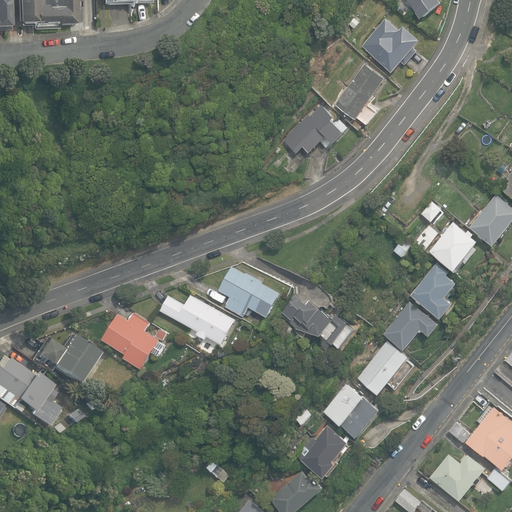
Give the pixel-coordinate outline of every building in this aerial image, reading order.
[(0,0),(0,28),(9,28),(8,0),(0,0)] [(33,18),(33,27),(58,26),(58,21),(80,20),(78,0),(16,0),(17,18),(33,18)] [(408,0),(423,19),(444,3),(441,0),(408,0)] [(350,24),(356,29),(361,22),(355,18),(350,24)] [(364,46),(395,72),(404,62),(407,64),(418,51),(415,48),(422,41),(405,27),(400,32),(399,31),(400,29),(388,19),(364,46)] [(359,117),(368,124),(381,110),(370,102),(387,78),(367,64),(338,105),(357,119),(359,117)] [(286,140),(299,153),(306,146),(312,153),(329,136),(336,144),(347,133),(334,120),(336,118),(323,105),(312,116),(311,115),(286,140)] [(511,174),(503,189),(511,195),(511,174)] [(486,237),(496,245),(511,224),(511,205),(510,204),(511,203),(508,200),(507,202),(498,194),(484,212),(483,211),(481,214),(482,215),(472,227),(482,235),(481,236),(485,239),(486,237)] [(434,222),(444,209),(433,201),(423,214),(434,222)] [(432,251),(457,270),(465,261),(467,263),(478,249),(475,247),(480,242),(473,236),(475,234),(470,230),(468,232),(455,222),(432,251)] [(416,244),(405,238),(398,250),(408,256),(416,244)] [(424,303),(444,318),(455,304),(447,298),(458,283),(448,275),(451,272),(439,262),(414,294),(421,300),(419,301),(423,304),(424,303)] [(251,307),(270,317),(276,306),(281,309),(287,297),(282,294),(283,293),(264,283),(265,281),(249,272),(248,274),(235,266),(221,290),(233,296),(227,306),(246,316),(251,307)] [(310,304),(298,294),(284,312),(283,311),(281,315),(298,328),(296,331),(305,338),(309,332),(326,335),(343,347),(357,329),(351,325),(352,324),(340,314),(342,312),(338,308),(332,315),(313,300),(310,304)] [(210,336),(224,344),(238,319),(193,295),(188,305),(171,295),(163,310),(201,331),(199,334),(208,339),(210,336)] [(387,333),(407,349),(422,331),(423,332),(424,330),(432,336),(441,324),(412,301),(387,333)] [(126,357),(144,369),(162,340),(147,331),(152,323),(136,313),(131,320),(121,314),(105,339),(128,354),(126,357)] [(247,330),(252,333),(255,328),(250,325),(247,330)] [(158,336),(165,340),(169,333),(162,329),(158,336)] [(77,383),(98,353),(71,335),(63,347),(48,337),(32,361),(49,372),(52,367),(77,383)] [(360,378),(381,394),(410,356),(389,340),(360,378)] [(30,414),(48,427),(59,412),(47,404),(55,393),(49,389),(53,384),(35,371),(34,373),(30,370),(28,372),(9,358),(1,369),(0,368),(0,400),(12,408),(18,399),(33,410),(30,414)] [(157,383),(164,388),(169,380),(163,375),(157,383)] [(327,411),(360,437),(382,409),(349,384),(327,411)] [(89,400),(83,404),(88,412),(94,407),(89,400)] [(506,470),(511,462),(511,419),(511,420),(495,407),(467,442),(486,456),(487,455),(506,470)] [(305,425),(313,414),(306,408),(297,418),(305,425)] [(67,415),(72,424),(82,417),(76,409),(67,415)] [(60,420),(51,427),(56,434),(65,427),(60,420)] [(451,430),(466,441),(472,433),(458,422),(451,430)] [(299,454),(328,477),(338,464),(336,462),(351,442),(329,425),(318,439),(314,435),(299,454)] [(433,477),(462,500),(476,482),(479,484),(482,480),(480,478),(487,468),(470,455),(463,463),(451,454),(433,477)] [(206,468),(226,483),(232,474),(213,459),(206,468)] [(490,477),(506,490),(511,481),(511,479),(497,468),(490,477)] [(273,498),(285,511),(298,511),(325,488),(313,474),(310,476),(304,470),(273,498)] [(414,511),(419,507),(425,511),(432,511),(434,509),(407,488),(398,500),(414,511)] [(242,511),(267,511),(252,500),(242,511)]
